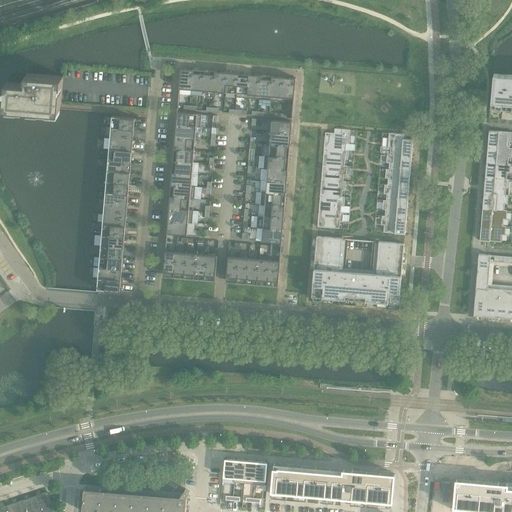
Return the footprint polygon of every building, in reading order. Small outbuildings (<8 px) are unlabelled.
[(193,70),(181,69),(179,89),(191,90),(193,70)] [(205,71),(193,70),(191,90),(203,91),(205,71)] [(216,72),(205,71),(203,91),(214,92),(216,72)] [(227,73),(216,72),(214,92),(226,93),(227,73)] [(239,74),(227,73),(226,93),(236,94),(236,98),(237,98),(239,74)] [(49,108),(49,104),(61,105),(63,77),(27,74),(26,81),(27,81),(27,83),(7,82),(5,108),(6,108),(7,104),(49,108)] [(250,75),(239,74),(237,98),(248,99),(250,75)] [(261,75),(250,75),(248,99),(259,100),(261,75)] [(273,76),(261,75),(259,100),(271,101),(273,76)] [(494,75),(491,103),(493,103),(493,101),(502,102),(502,110),(503,110),(503,109),(511,109),(511,76),(495,75),(494,75)] [(284,77),(273,76),(271,101),(282,102),(284,77)] [(296,78),(284,77),(282,102),(283,102),(283,98),(294,99),(296,78)] [(177,113),(176,125),(200,127),(201,115),(177,113)] [(135,118),(112,116),(111,128),(134,130),(135,118)] [(292,122),(272,121),(271,132),(267,132),(267,133),(291,135),(292,122)] [(200,127),(176,125),(175,137),(195,139),(196,128),(200,128),(200,127)] [(134,130),(111,128),(110,138),(133,140),(134,130)] [(326,133),(324,149),(346,151),(347,144),(349,144),(350,130),(335,129),(335,134),(326,133)] [(511,132),(489,131),(488,147),(511,148),(511,132)] [(291,135),(267,133),(266,145),(290,147),(291,135)] [(389,134),(388,148),(391,148),(390,154),(412,156),(413,140),(404,139),(405,135),(389,134)] [(195,139),(175,137),(174,149),(194,151),(195,139)] [(133,140),(110,138),(109,149),(132,151),(133,140)] [(290,147),(266,145),(270,146),(269,156),(265,156),(265,157),(289,159),(290,147)] [(511,148),(488,147),(487,162),(511,165),(511,152),(511,148)] [(132,151),(109,149),(108,160),(131,162),(132,151)] [(194,151),(174,149),(173,161),(193,163),(194,151)] [(324,149),(323,165),(345,166),(345,160),(348,160),(349,151),(346,151),(324,149)] [(387,154),(387,163),(389,163),(389,170),(411,172),(412,156),(390,154),(387,154)] [(289,159),(265,157),(264,169),(288,171),(289,159)] [(131,162),(108,160),(107,171),(130,173),(131,162)] [(193,163),(173,161),(172,173),(192,175),(193,163)] [(487,162),(485,178),(510,180),(511,165),(487,162)] [(323,165),(322,180),(343,182),(344,175),(347,176),(347,167),(345,166),(323,165)] [(288,171),(264,169),(268,170),(267,181),(287,183),(288,171)] [(386,170),(385,179),(388,179),(388,186),(409,187),(411,172),(389,170),(386,170)] [(130,173),(107,171),(107,181),(129,183),(130,173)] [(195,186),(191,186),(192,175),(172,173),(171,185),(195,187),(195,186)] [(485,178),(484,194),(508,196),(510,180),(485,178)] [(322,180),(320,196),(342,197),(343,191),(345,191),(346,182),(343,182),(322,180)] [(129,183),(107,181),(106,192),(128,194),(129,183)] [(287,183),(267,181),(266,192),(262,192),(262,193),(286,195),(287,183)] [(194,199),(195,187),(171,185),(170,197),(194,199)] [(385,185),(384,194),(387,195),(386,201),(408,203),(409,187),(388,186),(385,185)] [(106,192),(105,203),(128,205),(128,194),(106,192)] [(286,195),(262,193),(261,205),(285,207),(286,195)] [(484,194),(483,209),(507,211),(508,196),(484,194)] [(320,196),(319,211),(341,213),(341,206),(344,207),(345,198),(342,197),(320,196)] [(190,199),(194,200),(194,199),(170,197),(169,209),(193,211),(193,210),(189,210),(190,199)] [(384,201),(383,210),(386,210),(385,217),(407,218),(408,203),(386,201),(384,201)] [(128,205),(105,203),(104,214),(127,216),(128,205)] [(285,207),(261,205),(265,206),(264,217),(284,219),(285,207)] [(193,211),(169,209),(168,221),(192,223),(193,211)] [(483,209),(481,225),(506,227),(507,211),(483,209)] [(319,211),(318,227),(340,229),(340,222),(343,222),(344,213),(341,213),(319,211)] [(127,216),(104,214),(103,224),(126,226),(127,216)] [(382,216),(381,225),(384,226),(384,233),(405,234),(407,218),(385,217),(382,216)] [(284,219),(264,217),(263,229),(283,231),(284,219)] [(188,223),(192,224),(192,223),(168,221),(167,233),(187,235),(188,223)] [(126,226),(103,224),(102,235),(125,237),(126,226)] [(481,225),(480,241),(502,242),(502,234),(505,235),(506,227),(481,225)] [(283,231),(263,229),(262,241),(282,243),(283,231)] [(125,237),(102,235),(101,246),(124,248),(125,237)] [(317,237),(312,297),(313,297),(313,296),(323,297),(323,298),(324,298),(324,297),(334,297),(334,299),(335,299),(335,298),(344,298),(344,300),(346,300),(346,298),(355,299),(355,300),(356,301),(356,299),(366,300),(366,301),(367,301),(367,300),(377,301),(377,302),(378,302),(378,301),(387,302),(387,303),(389,303),(389,302),(398,303),(398,304),(399,304),(402,271),(403,255),(404,244),(395,243),(379,242),(373,241),(371,270),(346,268),(348,239),(345,239),(317,237)] [(250,253),(251,244),(236,243),(235,252),(250,253)] [(124,248),(101,246),(100,257),(123,259),(124,248)] [(261,246),(260,252),(259,258),(270,259),(271,247),(261,246)] [(176,252),(165,252),(164,272),(174,273),(176,252)] [(186,253),(176,252),(174,273),(184,274),(186,253)] [(196,254),(186,253),(184,274),(195,275),(196,254)] [(207,255),(196,254),(195,275),(205,275),(207,255)] [(217,256),(207,255),(205,275),(216,276),(217,256)] [(475,302),(474,316),(475,316),(475,315),(482,315),(485,316),(485,317),(486,317),(486,316),(489,316),(496,317),(495,318),(497,318),(497,317),(503,317),(506,317),(506,319),(507,319),(508,318),(511,318),(511,317),(511,290),(488,288),(490,266),(491,262),(494,262),(511,263),(511,257),(488,255),(479,255),(478,265),(475,302)] [(123,259),(100,257),(99,268),(122,269),(123,259)] [(239,258),(228,257),(227,277),(237,278),(239,258)] [(249,259),(239,258),(237,278),(247,279),(249,259)] [(259,260),(249,259),(247,279),(258,280),(259,260)] [(269,260),(259,260),(258,280),(268,281),(269,260)] [(280,261),(269,260),(268,281),(278,282),(280,261)] [(122,269),(99,268),(98,278),(121,280),(122,269)] [(121,280),(98,278),(97,290),(120,291),(121,280)] [(226,459),(224,477),(234,478),(234,483),(236,460),(226,459)] [(236,460),(234,483),(245,484),(247,461),(236,460)] [(247,461),(245,484),(255,485),(257,462),(247,461)] [(257,462),(255,485),(265,486),(267,463),(257,462)] [(274,464),(272,491),(286,493),(300,494),(314,495),(328,496),(341,497),(351,498),(364,499),(378,501),(393,502),(395,474),(390,474),(390,477),(380,477),(367,475),(353,474),(354,471),(352,471),(343,470),(343,473),(338,473),(330,472),(316,471),(288,469),(279,468),(279,464),(274,464)] [(456,480),(454,507),(468,509),(482,510),(495,511),(506,511),(511,511),(511,488),(508,488),(508,484),(498,483),(497,487),(484,486),(470,484),(461,483),(461,480),(456,480)] [(83,511),(88,511),(185,511),(186,509),(187,497),(187,496),(190,492),(185,489),(185,490),(183,493),(182,494),(181,496),(103,490),(102,488),(100,490),(86,489),(86,488),(85,488),(85,491),(83,511)] [(0,508),(0,511),(54,511),(47,492),(0,508)]
